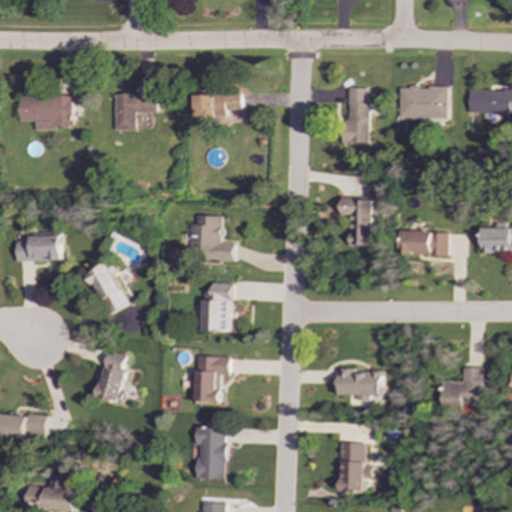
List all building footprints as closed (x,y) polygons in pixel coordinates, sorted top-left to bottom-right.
[(447,87),(399,86),(398,118),(447,119),(447,87)] [(368,88),(348,87),(348,120),(342,120),(342,142),(368,143),(368,88)] [(511,107),(511,90),(469,89),(468,113),(510,114),(510,107),(511,107)] [(158,113),(158,93),(115,93),(115,130),(148,130),(148,122),(139,122),(139,113),(158,113)] [(193,116),(226,116),(227,122),(242,122),(242,93),(193,94),(193,116)] [(73,96),(19,96),(19,121),(36,121),(36,130),(57,129),(57,125),(74,125),(73,96)] [(373,199),(340,199),(340,217),(349,218),(349,245),(372,246),(373,199)] [(234,243),(221,243),(222,216),(196,215),(195,226),(185,226),(184,259),(233,262),(234,243)] [(511,227),(482,227),(481,253),(511,253),(511,227)] [(401,254),(448,255),(448,232),(401,231),(401,254)] [(62,236),(27,237),(28,241),(17,242),(17,261),(62,260),(62,236)] [(89,273),(109,314),(131,304),(110,263),(89,273)] [(212,291),(204,291),(203,330),(231,331),(232,283),(212,282),(212,291)] [(99,396),(121,401),(128,369),(124,368),(126,356),(108,353),(99,396)] [(196,403),(219,403),(219,375),(230,376),(230,356),(197,356),(197,372),(190,372),(190,386),(196,386),(196,403)] [(483,367),(464,367),(463,382),(442,382),(442,405),(483,405),(483,367)] [(338,395),(348,395),(348,398),(359,397),(359,401),(372,400),(372,395),(383,395),(382,371),(355,371),(355,368),(337,369),(338,395)] [(0,437),(27,437),(28,415),(0,415),(0,437)] [(225,479),(226,426),(198,426),(196,478),(225,479)] [(366,443),(342,443),(341,492),(365,492),(365,478),(372,478),(373,466),(365,465),(366,443)] [(226,511),(226,503),(199,502),(198,511),(226,511)]
